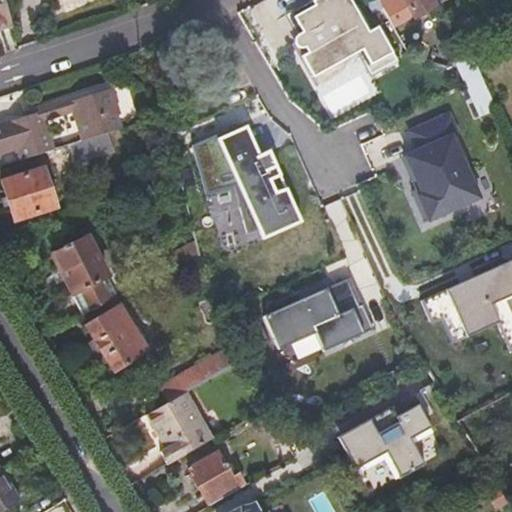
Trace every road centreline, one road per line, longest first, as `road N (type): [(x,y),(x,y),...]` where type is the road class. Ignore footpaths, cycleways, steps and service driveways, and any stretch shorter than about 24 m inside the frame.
road 1 (residential): [(0,78),(211,0)]
road 2 (residential): [(329,188),(309,137),(271,103),(217,0)]
road 3 (tertiary): [(0,323),(112,511)]
